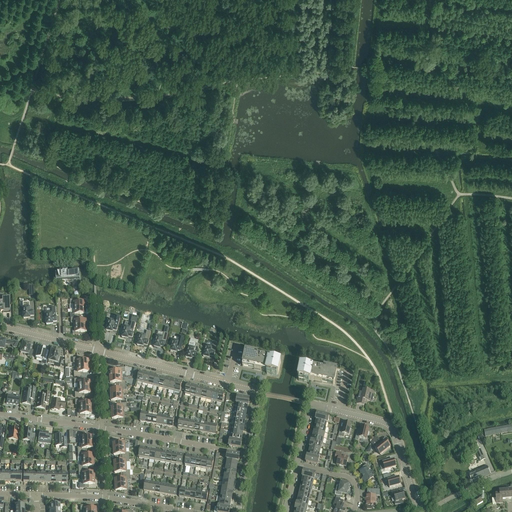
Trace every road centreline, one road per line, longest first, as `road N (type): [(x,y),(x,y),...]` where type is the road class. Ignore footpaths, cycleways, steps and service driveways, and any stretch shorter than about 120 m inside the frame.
road 1 (track): [(511,165),(465,164),(482,369),(487,378),(511,377)]
road 2 (residential): [(247,454),(258,392),(98,351)]
road 3 (track): [(511,386),(438,394),(430,417),(443,441),(475,419),(511,412)]
road 4 (track): [(409,111),(367,112),(368,180),(440,188),(451,182)]
road 5 (residential): [(419,508),(394,431),(312,406)]
road 6 (residential): [(247,454),(102,428)]
